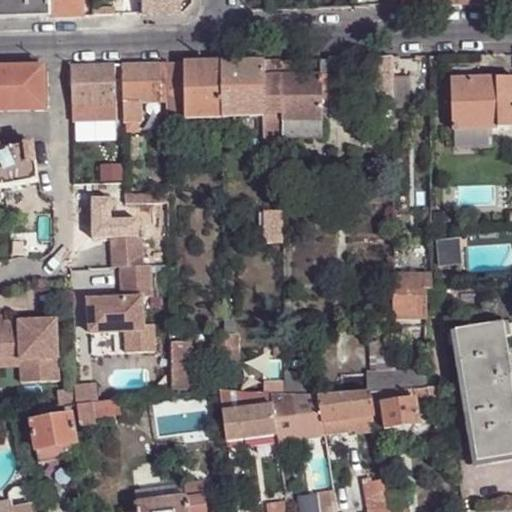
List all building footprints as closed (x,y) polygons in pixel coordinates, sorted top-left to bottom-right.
[(45,0),(0,0),(0,19),(46,18),(45,0)] [(45,0),(46,18),(79,17),(78,0),(45,0)] [(177,0),(140,0),(141,16),(178,15),(177,0)] [(482,0),(442,0),(442,8),(482,7),(482,0)] [(114,8),(92,8),(92,17),(114,16),(114,8)] [(393,80),(393,58),(368,59),(368,102),(392,101),(393,80)] [(335,60),(321,61),(322,77),(334,76),(335,60)] [(265,97),(282,97),(282,77),(281,61),(223,63),(224,119),(264,118),(265,97)] [(281,61),(282,77),(294,77),(294,61),(281,61)] [(173,121),(224,119),(223,63),(184,64),(185,80),(185,103),(172,104),(173,121)] [(166,65),(167,80),(175,80),(185,80),(184,64),(166,65)] [(140,104),(168,103),(168,94),(167,80),(166,65),(122,66),(124,104),(140,104)] [(69,67),(70,106),(114,104),(113,66),(69,67)] [(44,68),(0,69),(0,110),(46,109),(45,102),(47,102),(46,75),(44,75),(44,68)] [(282,97),(282,123),(323,122),(323,100),(335,99),(334,76),(322,77),(294,77),(282,77),(282,97)] [(451,130),(511,128),(511,78),(450,80),(451,130)] [(167,80),(168,94),(175,94),(175,80),(167,80)] [(392,101),(393,111),(409,111),(409,80),(393,80),(392,101)] [(264,118),(264,148),(282,147),(282,140),(282,123),(282,97),(265,97),(264,118)] [(70,106),(71,122),(115,122),(114,104),(70,106)] [(124,125),(125,133),(139,133),(139,124),(141,124),(140,104),(124,104),(124,125)] [(282,123),(282,140),(323,139),(323,122),(282,123)] [(0,190),(37,183),(31,144),(0,151),(0,190)] [(160,227),(170,227),(170,206),(126,206),(126,216),(130,218),(160,219),(160,227)] [(283,212),(264,212),(264,244),(283,244),(283,212)] [(161,245),(170,246),(170,227),(160,227),(161,245)] [(121,268),(143,268),(142,239),(112,240),(113,268),(121,268)] [(143,268),(121,268),(122,299),(88,301),(89,334),(125,333),(126,355),(155,353),(153,327),(143,328),(142,298),(152,298),(151,267),(143,268)] [(430,288),(430,275),(394,275),(394,318),(425,317),(425,288),(430,288)] [(433,276),(433,287),(449,286),(449,276),(433,276)] [(449,276),(449,286),(460,286),(460,276),(449,276)] [(1,317),(0,316),(0,368),(3,369),(2,349),(18,349),(19,361),(26,361),(27,383),(59,382),(56,321),(1,323),(1,317)] [(511,456),(511,386),(511,377),(511,376),(511,373),(510,362),(509,356),(508,349),(506,338),(504,324),(456,331),(468,410),(476,463),(486,461),(511,456)] [(376,372),(394,371),(394,364),(394,325),(377,325),(376,372)] [(511,456),(486,461),(476,463),(468,410),(456,331),(450,332),(457,378),(459,385),(472,469),(511,462),(511,456)] [(238,337),(225,337),(225,356),(225,367),(239,367),(238,337)] [(172,344),(173,393),(193,393),(192,344),(172,344)] [(18,349),(2,349),(3,369),(19,368),(20,384),(27,383),(26,361),(19,361),(18,349)] [(284,349),(275,349),(274,357),(285,357),(284,349)] [(368,382),(394,380),(394,371),(376,372),(369,372),(368,382)] [(424,389),(425,371),(394,371),(394,380),(394,392),(424,389)] [(319,398),(322,398),(322,387),(315,375),(287,375),(287,396),(319,398)] [(371,394),(394,392),(394,380),(368,382),(369,394),(371,394)] [(264,385),(263,396),(264,396),(270,397),(285,397),(285,385),(264,385)] [(75,406),(97,404),(95,386),(74,389),(74,390),(75,406)] [(444,388),(428,389),(430,398),(431,404),(446,402),(444,388)] [(428,389),(424,389),(394,392),(371,394),(373,405),(383,403),(425,398),(430,398),(428,389)] [(74,390),(57,392),(59,410),(75,406),(74,390)] [(373,405),(371,394),(369,394),(343,396),(322,398),(319,398),(321,410),(323,423),(324,422),(353,418),(373,415),(374,415),(373,405)] [(238,402),(238,395),(225,395),(223,395),(229,443),(277,437),(274,416),(272,408),(232,413),(230,403),(238,402)] [(272,408),(270,397),(264,396),(263,396),(238,395),(238,402),(230,403),(232,413),(272,408)] [(321,410),(319,398),(287,396),(285,397),(270,397),(272,408),(274,416),(277,437),(291,435),(298,440),(325,437),(323,423),(321,410)] [(425,398),(383,403),(386,431),(420,427),(420,424),(428,423),(425,398)] [(121,409),(119,401),(97,404),(75,406),(76,414),(78,427),(95,426),(94,414),(121,409)] [(59,410),(49,411),(50,418),(70,415),(76,414),(75,406),(59,410)] [(70,415),(50,418),(30,422),(38,463),(78,456),(70,415)] [(373,415),(353,418),(355,432),(355,436),(375,433),(373,415)] [(353,418),(324,422),(326,436),(355,432),(353,418)] [(385,480),(364,484),(368,511),(374,511),(372,500),(388,497),(387,495),(385,483),(385,480)] [(9,494),(10,504),(12,503),(13,510),(33,507),(29,486),(14,489),(9,494)] [(320,504),(335,501),(334,496),(333,489),(318,491),(320,504)] [(209,511),(207,490),(138,500),(140,511),(209,511)] [(388,497),(390,511),(389,511),(407,511),(404,493),(387,495),(388,497)] [(388,497),(372,500),(374,511),(389,511),(390,511),(388,497)] [(289,511),(288,501),(266,504),(266,511),(289,511)] [(337,511),(335,501),(320,504),(320,511),(337,511)] [(35,511),(34,507),(33,507),(13,510),(12,503),(10,504),(0,505),(0,511),(35,511)]
